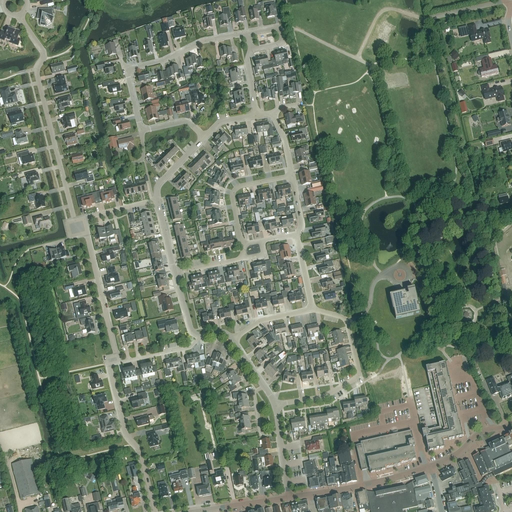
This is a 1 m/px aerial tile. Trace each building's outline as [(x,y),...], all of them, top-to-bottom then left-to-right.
[(273,9),(276,9),(275,3),(269,4),(269,7),(265,8),(267,18),(274,17),(273,9)] [(251,21),(258,20),(257,12),(261,11),(260,6),(253,7),(254,10),(250,11),(251,21)] [(230,17),(229,11),(229,8),(222,9),(224,16),(219,17),(221,26),(228,25),(226,18),(230,17)] [(245,8),(239,9),(239,13),(234,14),(236,24),(243,22),(242,17),(246,17),(245,8)] [(54,17),(51,16),(53,9),(46,10),(45,15),(38,13),(37,19),(41,20),(40,26),(40,25),(46,27),(52,23),(53,17),(54,17)] [(211,21),(215,20),(214,14),(207,15),(208,19),(204,19),(205,29),(212,28),(211,21)] [(458,28),(461,38),(469,36),(467,26),(458,28)] [(18,46),(20,39),(18,38),(20,32),(15,30),(15,31),(8,28),(7,33),(2,31),(0,34),(0,39),(4,41),(5,39),(11,41),(10,43),(18,46)] [(185,36),(185,34),(186,34),(185,30),(184,30),(183,28),(173,30),(175,40),(180,39),(179,38),(185,36)] [(487,30),(470,34),(472,42),(483,40),(484,44),(490,43),(489,38),(490,37),(488,31),(487,30)] [(160,44),(161,48),(168,47),(167,43),(168,42),(167,34),(157,37),(159,44),(160,44)] [(114,47),(119,46),(118,40),(113,41),(114,44),(105,46),(106,50),(107,50),(109,56),(116,54),(114,47)] [(135,48),(138,48),(137,42),(134,42),(135,47),(129,48),(130,53),(129,54),(130,58),(137,57),(135,48)] [(146,50),(147,54),(153,53),(152,49),(153,49),(151,42),(144,43),(146,50)] [(231,48),(226,49),(225,49),(227,56),(227,58),(231,57),(232,63),(238,62),(236,54),(233,55),(231,48)] [(282,61),(285,60),(286,64),(289,63),(290,68),(293,67),(292,60),(288,61),(286,50),(280,52),(282,61)] [(454,50),(450,55),(455,60),(460,56),(454,50)] [(279,67),(278,67),(283,66),(282,61),(280,52),(274,53),(275,60),(271,61),(272,62),(273,68),(279,67)] [(193,66),(196,65),(196,69),(204,68),(201,58),(197,59),(197,56),(191,57),(191,59),(193,66)] [(273,68),(272,62),(268,63),(267,56),(261,58),(262,67),(263,70),(273,68)] [(498,74),(497,68),(496,66),(492,67),(490,59),(484,60),(483,56),(476,58),(477,62),(482,61),(484,69),(480,70),(480,71),(479,72),(478,73),(478,74),(479,76),(480,76),(481,76),(482,78),(485,77),(487,78),(488,76),(498,74)] [(259,71),(259,68),(262,67),(261,58),(255,59),(256,68),(253,69),(254,75),(258,74),(258,71),(259,71)] [(187,67),(183,68),(185,76),(189,75),(188,71),(193,70),(192,68),(193,67),(193,66),(191,59),(185,60),(187,67)] [(53,74),(65,71),(62,63),(51,66),(52,70),(51,70),(52,71),(53,74)] [(116,72),(114,65),(105,67),(104,63),(96,65),(98,71),(105,69),(106,75),(116,72)] [(78,71),(77,65),(67,68),(68,74),(78,71)] [(172,67),(172,68),(174,75),(177,75),(178,80),(184,78),(182,71),(179,72),(178,65),(172,67)] [(174,77),(174,75),(172,68),(166,70),(167,71),(163,72),(166,85),(170,84),(170,82),(173,81),(172,78),(174,77)] [(230,74),(231,78),(240,76),(239,70),(230,72),(230,71),(231,71),(230,68),(224,69),(225,72),(227,72),(227,75),(230,74)] [(139,82),(150,80),(148,73),(138,75),(139,82)] [(231,78),(231,81),(228,82),(229,84),(241,82),(240,76),(231,78)] [(56,94),(68,91),(66,83),(65,83),(63,77),(56,78),(58,85),(54,86),(56,94)] [(280,78),(277,78),(279,92),(283,91),(284,98),(289,97),(290,97),(289,90),(288,88),(284,89),(282,77),(280,78)] [(121,91),(119,84),(111,86),(110,82),(102,84),(103,88),(109,87),(110,93),(121,91)] [(291,86),(288,87),(288,88),(289,90),(290,97),(289,97),(290,99),(296,98),(295,93),(299,93),(299,91),(298,84),(291,85),(291,86)] [(271,91),(268,92),(269,99),(269,100),(275,100),(274,93),(278,93),(277,86),(273,86),(273,87),(271,88),(271,91)] [(482,87),(483,93),(485,100),(497,97),(498,102),(504,100),(503,96),(504,95),(502,88),(489,91),(488,86),(482,87)] [(268,92),(268,90),(262,91),(261,87),(258,88),(259,94),(262,93),(263,100),(269,99),(268,92)] [(5,105),(17,102),(15,95),(10,96),(8,88),(1,90),(5,105)] [(152,93),(151,88),(141,90),(142,96),(152,93)] [(193,104),(197,103),(198,106),(205,104),(203,95),(199,96),(198,91),(191,93),(193,104)] [(151,100),(152,104),(159,102),(158,99),(155,100),(154,99),(152,93),(142,96),(144,101),(151,100)] [(61,112),(65,111),(64,108),(70,107),(69,102),(72,102),(70,96),(63,98),(64,101),(58,102),(61,112)] [(181,103),(183,113),(189,111),(188,104),(191,103),(189,96),(186,96),(187,102),(181,103)] [(245,104),(244,98),(235,100),(235,103),(230,104),(231,110),(237,109),(236,106),(245,104)] [(183,113),(181,103),(175,104),(174,99),(170,100),(172,108),(176,107),(177,114),(183,113)] [(124,114),(123,110),(126,109),(124,103),(117,104),(116,100),(109,102),(110,109),(115,107),(116,112),(118,111),(119,115),(124,114),(124,113),(124,114)] [(152,104),(153,108),(146,110),(145,111),(146,113),(147,116),(157,113),(156,108),(159,107),(158,102),(152,104)] [(23,119),(24,119),(23,113),(21,113),(21,111),(14,112),(13,109),(6,111),(7,115),(9,114),(12,126),(16,125),(16,123),(24,121),(23,119)] [(500,118),(497,119),(498,123),(501,122),(502,127),(510,125),(509,120),(510,120),(509,116),(508,116),(507,111),(499,113),(500,118)] [(65,130),(72,128),(70,121),(76,120),(74,113),(66,115),(67,118),(62,120),(63,123),(62,123),(63,126),(64,126),(65,130)] [(147,116),(148,121),(158,119),(157,113),(147,116)] [(295,124),(304,122),(303,115),(293,117),(293,114),(285,116),(287,126),(295,124)] [(124,129),(130,128),(129,121),(120,123),(120,120),(113,121),(114,126),(118,125),(120,131),(124,130),(124,129)] [(262,124),(263,133),(267,132),(268,137),(273,137),(272,129),(271,126),(268,126),(268,123),(262,124)] [(242,136),(240,127),(234,128),(235,135),(232,135),(233,141),(238,140),(238,137),(242,136)] [(292,141),(303,139),(302,135),(307,135),(306,129),(299,130),(299,133),(291,135),(292,141)] [(28,143),(26,136),(23,137),(22,135),(23,135),(22,131),(15,132),(17,138),(16,138),(18,145),(28,143)] [(217,138),(223,144),(226,141),(229,144),(231,141),(230,138),(225,133),(223,135),(221,133),(217,138)] [(67,147),(77,144),(74,134),(65,136),(67,147)] [(108,139),(110,149),(118,148),(116,141),(118,141),(117,136),(108,139)] [(129,151),(135,150),(134,146),(133,138),(118,142),(120,149),(128,147),(129,151)] [(223,144),(217,138),(213,142),(217,146),(216,148),(215,147),(213,150),(217,154),(219,151),(218,150),(223,144)] [(494,145),(492,139),(484,141),(486,147),(494,145)] [(508,151),(511,149),(511,143),(511,141),(500,143),(501,148),(502,148),(503,153),(509,151),(508,151)] [(168,149),(169,150),(174,155),(179,151),(173,145),(171,148),(170,147),(168,149)] [(297,158),(305,156),(305,152),(308,151),(307,146),(301,147),(302,150),(295,152),(297,158)] [(73,164),(83,161),(82,155),(86,154),(85,150),(78,152),(79,155),(72,157),(73,164)] [(165,153),(171,159),(174,155),(169,150),(165,153)] [(23,165),(35,162),(33,155),(27,156),(26,152),(17,154),(18,159),(21,158),(23,165)] [(200,156),(206,162),(209,165),(211,163),(208,160),(210,158),(204,152),(200,156)] [(167,162),(171,159),(165,153),(162,157),(167,162)] [(156,159),(164,167),(168,162),(167,162),(162,157),(160,158),(159,156),(156,159)] [(204,164),(206,162),(200,156),(196,160),(205,169),(207,167),(204,164)] [(249,163),(251,169),(257,168),(255,159),(251,160),(250,156),(245,157),(246,164),(249,163)] [(160,171),(164,167),(156,159),(154,161),(155,163),(154,165),(160,171)] [(203,171),(205,169),(196,160),(193,163),(199,169),(200,168),(203,171)] [(238,172),(236,163),(232,164),(232,160),(229,160),(232,173),(238,172)] [(199,169),(193,163),(192,163),(188,168),(194,174),(196,176),(198,174),(196,172),(199,169)] [(216,174),(215,177),(223,182),(226,176),(220,173),(221,170),(215,168),(213,173),(216,174)] [(87,183),(94,181),(93,175),(88,176),(86,170),(74,173),(77,182),(86,179),(87,183)] [(33,182),(39,181),(38,174),(36,175),(35,172),(25,174),(26,177),(28,177),(30,186),(34,185),(33,182)] [(181,175),(187,181),(190,177),(185,172),(181,175)] [(299,174),(301,180),(310,178),(309,172),(299,174)] [(187,181),(181,175),(177,179),(184,186),(187,184),(185,182),(187,181)] [(142,181),(139,182),(139,184),(141,192),(141,193),(148,191),(146,183),(148,182),(147,176),(144,177),(145,180),(142,180),(142,181)] [(220,187),(223,182),(215,177),(213,181),(210,179),(207,184),(213,187),(214,184),(220,187)] [(312,184),(311,183),(310,178),(301,180),(302,186),(312,184)] [(184,186),(177,179),(172,183),(178,189),(180,187),(182,189),(184,186)] [(289,185),(283,186),(285,196),(289,196),(289,198),(292,198),(289,185)] [(283,186),(277,188),(279,194),(276,195),(277,201),(282,199),(283,201),(286,200),(285,196),(283,186)] [(106,193),(109,203),(111,202),(111,201),(114,200),(113,196),(117,195),(115,188),(109,189),(110,192),(107,193),(106,193)] [(100,191),(100,192),(96,193),(97,199),(101,198),(103,203),(106,202),(106,204),(109,203),(106,193),(107,193),(106,189),(100,191)] [(210,195),(210,199),(219,199),(219,193),(213,193),(213,190),(206,189),(206,195),(210,195)] [(269,189),(263,190),(265,200),(269,200),(269,202),(275,201),(274,195),(271,196),(269,189)] [(265,200),(263,190),(257,192),(259,198),(256,198),(257,204),(262,203),(262,201),(265,200)] [(94,200),(97,199),(96,193),(90,194),(90,197),(87,198),(90,208),(92,207),(92,206),(95,205),(94,200)] [(304,195),(305,201),(315,199),(314,193),(304,195)] [(37,209),(46,207),(44,201),(43,196),(37,198),(36,194),(28,196),(30,203),(35,202),(37,209)] [(250,194),(244,195),(246,205),(249,205),(250,207),(255,206),(254,200),(251,200),(250,194)] [(500,205),(509,203),(508,196),(507,196),(507,194),(498,196),(500,205)] [(246,205),(244,195),(238,196),(240,209),(243,208),(242,206),(246,205)] [(90,208),(87,198),(84,199),(83,196),(77,198),(78,204),(82,203),(83,208),(87,207),(87,209),(90,208)] [(219,205),(219,199),(210,199),(210,202),(205,202),(205,208),(212,208),(212,205),(219,205)] [(315,199),(305,201),(306,207),(316,205),(315,199)] [(212,219),(221,217),(220,211),(214,213),(213,210),(206,211),(207,217),(212,216),(212,219)] [(318,218),(321,217),(324,216),(323,211),(315,212),(316,215),(308,217),(310,223),(319,221),(318,218)] [(139,221),(152,218),(150,212),(141,214),(142,218),(139,219),(139,221)] [(286,217),(288,227),(294,226),(293,220),(296,220),(295,214),(292,215),(292,216),(286,217)] [(22,217),(25,226),(32,224),(30,215),(22,217)] [(42,216),(34,218),(35,225),(39,224),(40,228),(46,227),(46,228),(47,229),(49,228),(50,227),(50,226),(51,226),(49,218),(43,219),(42,216)] [(221,217),(212,219),(213,223),(209,223),(209,226),(222,223),(221,217)] [(274,218),(274,217),(269,218),(271,230),(277,229),(276,224),(279,223),(277,217),(274,218)] [(277,217),(279,223),(282,223),(283,228),(288,227),(286,217),(281,219),(280,217),(277,217)] [(144,226),(153,224),(152,218),(139,221),(140,223),(143,222),(144,226)] [(261,227),(264,226),(265,231),(271,230),(269,218),(263,219),(263,220),(260,221),(261,227)] [(261,227),(260,221),(257,221),(257,223),(252,224),(254,234),(259,233),(258,227),(261,227)] [(142,233),(154,230),(153,224),(144,226),(144,230),(142,231),(142,233)] [(254,234),(252,224),(246,226),(246,224),(243,224),(244,230),(247,230),(248,235),(254,234)] [(107,239),(104,226),(105,228),(97,230),(99,235),(96,236),(97,240),(107,238),(107,239)] [(104,226),(107,239),(108,239),(107,238),(110,237),(110,241),(115,240),(114,236),(118,236),(117,231),(113,232),(112,226),(105,228),(105,226),(104,226)] [(321,233),(324,232),(325,232),(324,226),(315,228),(315,231),(311,232),(313,238),(321,236),(321,233)] [(495,235),(501,230),(498,226),(492,232),(495,235)] [(154,230),(142,233),(142,234),(145,234),(146,238),(156,236),(154,230)] [(210,235),(208,236),(211,251),(223,248),(220,233),(217,234),(219,240),(212,242),(210,235)] [(222,233),(220,233),(223,248),(229,247),(227,239),(223,239),(222,233)] [(211,251),(208,236),(206,236),(207,243),(201,244),(202,247),(204,247),(205,252),(211,251)] [(327,245),(334,244),(332,237),(325,238),(327,245)] [(150,250),(159,248),(158,243),(158,239),(152,241),(152,244),(149,245),(150,250)] [(315,250),(323,248),(322,242),(313,244),(315,250)] [(280,254),(290,251),(289,245),(281,247),(280,244),(274,246),(276,251),(279,250),(280,254)] [(112,252),(118,251),(120,251),(119,246),(103,250),(104,254),(102,255),(103,262),(106,261),(106,262),(107,263),(110,262),(110,261),(114,260),(114,259),(116,258),(116,257),(116,255),(115,255),(113,255),(112,252)] [(56,248),(59,261),(59,259),(69,257),(68,252),(65,253),(64,247),(57,249),(56,248)] [(59,261),(56,248),(56,249),(49,251),(51,257),(48,257),(49,262),(59,259),(59,261)] [(152,258),(162,256),(161,253),(160,253),(159,248),(150,250),(152,258)] [(325,256),(329,256),(327,250),(321,251),(322,254),(316,256),(317,262),(326,260),(325,256)] [(291,257),(290,251),(280,254),(281,257),(277,258),(278,263),(284,262),(283,259),(291,257)] [(152,258),(153,261),(154,267),(163,265),(161,259),(162,259),(162,256),(152,258)] [(328,268),(331,267),(333,267),(332,261),(323,263),(324,266),(318,267),(320,274),(328,272),(328,268)] [(265,262),(259,263),(260,272),(264,271),(265,277),(272,275),(270,268),(266,268),(265,262)] [(284,272),(294,269),(292,263),(285,265),(284,262),(278,263),(279,269),(283,268),(284,272)] [(73,279),(79,277),(79,276),(82,275),(79,265),(76,266),(75,263),(67,265),(68,272),(72,272),(73,279)] [(260,272),(259,263),(253,265),(254,271),(250,272),(252,280),(258,278),(257,273),(260,272)] [(163,265),(154,267),(155,272),(154,272),(154,275),(159,274),(165,273),(165,269),(164,270),(163,265)] [(108,284),(114,283),(119,282),(118,274),(116,274),(114,267),(107,269),(109,276),(106,277),(108,284)] [(233,269),(234,278),(237,277),(238,281),(244,280),(243,274),(239,275),(238,268),(233,269)] [(234,278),(233,269),(227,270),(229,277),(225,277),(227,283),(232,282),(232,278),(234,278)] [(294,269),(284,272),(285,275),(281,275),(282,281),(288,280),(287,277),(295,275),(294,269)] [(500,277),(502,285),(506,283),(504,276),(506,275),(505,269),(498,271),(500,277)] [(213,273),(215,282),(218,281),(219,285),(225,284),(223,278),(220,279),(219,272),(213,273)] [(158,283),(167,281),(165,276),(166,276),(165,273),(159,274),(160,277),(156,278),(158,283)] [(206,282),(207,287),(213,286),(212,282),(215,282),(213,273),(208,274),(209,281),(206,282)] [(199,289),(207,287),(206,282),(203,282),(201,275),(196,276),(199,289)] [(199,289),(196,276),(191,278),(192,283),(188,284),(190,291),(195,290),(196,292),(199,291),(199,289)] [(323,288),(328,287),(329,290),(336,288),(335,285),(333,285),(332,280),(321,282),(323,288)] [(167,281),(158,283),(159,289),(163,288),(164,291),(169,290),(169,286),(168,286),(167,281)] [(75,298),(87,295),(84,286),(75,288),(74,284),(64,286),(65,291),(73,289),(75,298)] [(285,291),(286,297),(289,297),(290,303),(295,302),(294,293),(289,294),(288,291),(290,291),(289,286),(284,287),(285,291)] [(111,300),(121,298),(119,291),(124,290),(123,287),(116,288),(117,292),(110,293),(111,300)] [(335,293),(342,291),(341,287),(331,290),(331,293),(324,294),(326,300),(336,298),(335,293)] [(294,293),(295,302),(301,301),(300,295),(303,294),(301,288),(298,289),(299,292),(294,293)] [(406,295),(405,292),(390,295),(395,319),(420,313),(415,290),(407,291),(409,297),(407,297),(406,295)] [(282,296),(277,297),(279,306),(284,305),(283,298),(286,297),(285,291),(281,292),(282,296)] [(277,297),(276,292),(271,293),(271,294),(268,295),(269,301),(272,300),(273,307),(279,306),(277,297)] [(266,301),(269,301),(268,295),(265,295),(264,295),(259,296),(260,300),(262,309),(267,308),(266,301)] [(164,312),(173,310),(171,299),(167,300),(167,296),(159,297),(160,305),(162,305),(164,312)] [(256,310),(262,309),(260,300),(255,301),(254,297),(251,298),(252,304),(255,304),(256,310)] [(240,306),(242,315),(248,314),(246,307),(249,307),(248,301),(249,301),(248,298),(245,299),(245,301),(244,302),(245,305),(240,306)] [(81,316),(91,313),(89,306),(87,306),(86,301),(79,303),(81,308),(79,308),(81,316)] [(231,304),(233,310),(235,310),(237,316),(242,315),(240,306),(235,307),(234,303),(231,304)] [(114,312),(116,320),(121,319),(121,320),(123,319),(123,318),(128,317),(127,313),(129,313),(129,309),(131,309),(130,304),(123,306),(124,310),(114,312)] [(233,310),(231,304),(228,305),(229,309),(224,310),(225,318),(231,317),(230,311),(233,310)] [(225,318),(224,310),(219,311),(218,307),(215,308),(216,314),(219,313),(220,320),(225,318)] [(216,314),(215,308),(211,308),(212,312),(207,313),(209,322),(214,321),(213,314),(216,314)] [(209,322),(207,313),(204,314),(204,310),(198,311),(199,317),(202,316),(203,323),(209,322)] [(85,326),(86,327),(88,334),(95,332),(93,321),(88,322),(87,318),(80,320),(81,325),(82,326),(85,326)] [(167,333),(174,331),(174,333),(175,334),(178,333),(178,332),(178,330),(176,321),(166,323),(166,320),(158,322),(159,330),(166,328),(167,333)] [(301,324),(296,325),(298,334),(301,334),(301,337),(302,336),(303,338),(306,338),(305,331),(303,331),(301,324)] [(314,334),(317,333),(318,336),(319,336),(320,341),(324,340),(322,332),(319,333),(318,324),(312,325),(314,334)] [(271,328),(274,332),(270,333),(273,338),(275,342),(280,341),(279,335),(281,334),(279,326),(274,327),(271,328)] [(330,335),(333,335),(334,339),(344,337),(343,334),(341,334),(340,331),(329,333),(330,335)] [(131,334),(133,341),(136,340),(137,342),(143,340),(141,332),(135,333),(131,334)] [(128,345),(127,344),(133,343),(133,341),(131,334),(125,335),(125,336),(122,336),(124,346),(128,345)] [(265,338),(268,343),(273,339),(270,334),(265,338)] [(250,346),(258,341),(256,339),(258,337),(257,335),(255,337),(254,336),(247,341),(250,346)] [(344,337),(334,339),(335,344),(332,344),(332,346),(344,344),(343,340),(344,339),(344,337)] [(258,341),(250,346),(253,351),(261,346),(263,344),(262,342),(259,344),(258,341)] [(258,360),(265,355),(264,352),(266,350),(265,348),(262,350),(255,355),(258,360)] [(335,357),(346,354),(345,349),(336,351),(337,354),(334,355),(335,357)] [(212,368),(214,362),(216,363),(219,355),(214,353),(212,360),(208,359),(206,365),(212,368)] [(273,353),(270,355),(267,357),(265,355),(258,360),(261,364),(268,359),(269,358),(271,360),(276,357),(273,353)] [(192,355),(194,364),(195,369),(199,368),(204,367),(203,360),(200,361),(199,354),(192,355)] [(194,364),(192,355),(186,356),(187,364),(184,364),(186,371),(191,370),(190,365),(194,364)] [(219,355),(216,363),(219,364),(218,368),(224,370),(226,364),(222,363),(225,357),(219,355)] [(172,360),(173,368),(177,368),(178,372),(184,371),(182,365),(179,366),(178,358),(172,360)] [(265,370),(269,374),(275,367),(273,365),(275,363),(275,360),(274,359),(269,362),(271,363),(265,370)] [(164,369),(165,375),(166,377),(171,376),(170,369),(173,368),(172,360),(165,361),(167,368),(164,369)] [(349,361),(348,361),(348,360),(339,362),(340,366),(337,367),(338,369),(349,366),(348,364),(349,363),(349,361)] [(149,377),(146,363),(146,365),(140,366),(143,378),(149,377)] [(146,363),(149,377),(155,375),(152,364),(146,365),(146,363)] [(427,430),(422,431),(423,438),(425,438),(427,445),(428,450),(429,452),(434,450),(439,449),(444,448),(443,441),(447,440),(448,441),(463,437),(460,422),(459,422),(451,386),(449,378),(446,363),(438,365),(429,367),(426,367),(427,373),(439,428),(427,430)] [(277,369),(275,367),(269,374),(273,378),(279,372),(281,373),(284,367),(282,364),(277,369)] [(132,382),(128,367),(129,369),(123,370),(125,382),(131,380),(132,382)] [(128,367),(132,382),(131,380),(137,379),(135,367),(129,369),(128,367)] [(298,368),(299,374),(301,374),(302,383),(308,382),(307,373),(304,373),(303,367),(298,368)] [(230,381),(238,376),(234,371),(228,375),(226,372),(221,376),(224,381),(228,378),(230,381)] [(294,384),(296,372),(294,372),(293,375),(290,374),(288,383),(294,384)] [(93,390),(103,387),(102,380),(99,381),(98,379),(99,379),(98,376),(91,377),(92,383),(91,383),(93,390)] [(238,376),(230,381),(232,384),(228,387),(231,392),(237,388),(235,386),(241,381),(238,376)] [(511,376),(507,378),(509,383),(497,388),(493,377),(486,380),(492,395),(499,393),(502,400),(511,395),(511,376)] [(371,384),(375,401),(403,395),(400,377),(371,384)] [(131,400),(134,409),(141,407),(140,406),(144,405),(143,400),(147,399),(146,392),(138,394),(139,398),(131,400)] [(239,402),(248,401),(247,395),(239,396),(239,393),(232,394),(233,399),(238,399),(239,402)] [(105,394),(93,397),(95,405),(96,404),(98,410),(105,409),(104,404),(103,405),(103,403),(107,402),(105,394)] [(248,401),(239,402),(239,406),(234,407),(235,413),(242,412),(241,409),(248,407),(248,401)] [(349,403),(343,404),(344,412),(348,412),(348,415),(347,415),(348,419),(351,419),(350,415),(349,403)] [(157,408),(159,415),(166,414),(164,406),(157,408)] [(241,424),(250,423),(249,416),(242,417),(242,414),(235,414),(236,420),(240,420),(241,424)] [(149,421),(154,419),(153,415),(148,416),(141,418),(141,419),(136,420),(138,427),(150,424),(149,421)] [(100,418),(103,432),(116,429),(114,422),(109,424),(107,417),(100,418)] [(297,418),(299,428),(303,427),(304,430),(306,430),(304,418),(300,419),(300,417),(297,418)] [(250,423),(241,424),(241,428),(237,428),(238,434),(245,433),(244,430),(251,429),(250,423)] [(356,446),(362,471),(367,470),(367,469),(369,469),(370,474),(376,472),(380,471),(381,471),(386,470),(386,468),(393,467),(401,465),(401,463),(408,462),(416,460),(413,447),(415,447),(411,431),(392,435),(390,436),(387,436),(385,437),(382,437),(380,438),(378,438),(375,439),(373,440),(370,440),(368,441),(365,441),(363,442),(360,442),(361,445),(356,446)] [(157,441),(159,441),(157,435),(156,436),(155,432),(147,434),(151,447),(158,445),(157,441)] [(486,476),(481,483),(480,483),(485,484),(488,479),(494,476),(494,477),(511,468),(511,453),(509,447),(511,445),(511,432),(509,434),(504,437),(505,439),(503,440),(502,438),(489,445),(491,450),(490,450),(488,451),(489,453),(487,454),(485,450),(480,452),(481,455),(479,456),(478,453),(473,456),(482,476),(489,473),(490,475),(486,476)] [(315,450),(319,450),(318,441),(322,441),(321,436),(314,438),(315,442),(306,443),(308,451),(315,450)] [(259,455),(268,453),(268,450),(271,449),(269,439),(262,440),(263,449),(259,449),(259,455)] [(346,483),(357,481),(353,463),(352,463),(349,451),(338,454),(340,466),(343,466),(346,483)] [(262,463),(265,463),(265,467),(273,466),(272,456),(269,457),(268,453),(259,455),(260,458),(261,458),(262,463)] [(336,467),(335,467),(333,454),(330,455),(331,459),(329,460),(329,463),(324,463),(324,468),(327,485),(336,484),(336,481),(339,480),(338,475),(337,473),(337,471),(336,467)] [(12,464),(21,498),(41,493),(32,459),(12,464)] [(469,483),(470,489),(481,486),(484,485),(485,484),(480,483),(479,484),(475,475),(476,475),(469,459),(464,462),(463,460),(458,463),(462,471),(459,473),(463,481),(464,481),(465,484),(469,483)] [(314,468),(312,461),(304,464),(306,475),(308,474),(308,476),(308,477),(308,479),(309,479),(310,489),(320,487),(320,488),(320,487),(317,472),(317,468),(314,468)] [(129,467),(126,467),(129,477),(132,477),(137,476),(134,466),(129,467)] [(337,471),(337,473),(338,475),(341,484),(345,484),(343,473),(341,474),(341,472),(342,472),(341,468),(339,469),(339,466),(336,467),(337,471)] [(452,467),(450,468),(440,472),(442,476),(440,477),(442,482),(455,476),(454,474),(455,474),(452,467)] [(181,484),(180,481),(189,479),(187,471),(180,472),(181,474),(170,476),(171,483),(172,482),(174,488),(173,488),(174,493),(178,492),(183,491),(181,484)] [(224,481),(226,480),(225,477),(224,477),(223,471),(216,472),(217,476),(212,477),(214,487),(225,484),(224,481)] [(243,477),(246,477),(245,471),(239,472),(240,475),(238,475),(239,477),(234,478),(235,481),(236,487),(237,487),(237,488),(238,488),(239,488),(240,488),(240,487),(240,486),(243,486),(243,483),(244,483),(243,477)] [(317,472),(320,487),(326,487),(323,471),(317,472)] [(95,476),(90,473),(87,479),(92,482),(95,476)] [(257,476),(253,477),(253,474),(248,475),(250,487),(253,487),(253,489),(255,491),(257,491),(258,489),(258,484),(259,484),(257,476)] [(265,488),(272,487),(271,478),(267,479),(266,474),(261,475),(262,480),(264,480),(265,488)] [(211,482),(209,482),(208,476),(202,477),(204,487),(197,488),(198,497),(211,494),(209,485),(211,484),(211,482)] [(416,496),(429,493),(431,492),(426,476),(415,480),(415,481),(413,482),(416,496)] [(367,492),(370,511),(402,511),(402,510),(418,506),(412,482),(412,483),(405,487),(375,493),(367,492)] [(448,502),(455,500),(455,501),(456,501),(465,498),(464,495),(468,494),(470,493),(469,490),(470,489),(469,483),(465,484),(463,485),(463,486),(461,486),(462,487),(455,489),(455,488),(455,487),(454,487),(453,487),(452,488),(452,489),(447,491),(448,494),(445,495),(446,498),(447,498),(448,502)] [(161,498),(169,496),(166,485),(159,486),(161,498)] [(482,486),(481,486),(470,489),(473,497),(478,496),(481,508),(479,508),(479,506),(474,508),(475,511),(493,511),(497,511),(493,498),(492,498),(492,496),(493,495),(494,493),(493,492),(492,492),(490,492),(490,491),(488,485),(482,487),(482,486)] [(139,499),(140,499),(139,492),(137,492),(136,487),(133,488),(135,497),(130,498),(133,507),(138,506),(137,503),(140,502),(139,499)] [(93,494),(95,502),(101,501),(99,492),(93,494)] [(356,494),(359,510),(359,511),(364,511),(365,511),(368,510),(368,511),(370,511),(367,492),(356,494)] [(431,498),(429,493),(416,496),(417,501),(426,499),(431,498)] [(350,508),(353,508),(352,499),(351,499),(350,494),(341,495),(344,508),(350,507),(350,508)] [(333,497),(333,498),(335,509),(342,507),(340,495),(333,497)] [(111,500),(105,501),(107,506),(108,506),(109,511),(110,511),(111,511),(112,511),(113,511),(119,509),(119,507),(124,506),(122,498),(114,500),(111,501),(111,500)] [(321,499),(316,500),(318,511),(334,511),(333,510),(330,510),(329,505),(328,505),(327,499),(327,498),(321,499)] [(330,510),(333,510),(333,509),(335,509),(333,498),(327,499),(328,505),(329,505),(330,510)] [(81,511),(81,508),(80,508),(80,504),(71,506),(70,499),(62,501),(64,511),(68,511),(71,511),(70,511),(81,511)] [(426,502),(426,499),(417,501),(418,506),(423,505),(423,507),(426,506),(427,510),(435,508),(433,500),(426,502)] [(449,511),(458,509),(456,501),(455,501),(455,500),(448,502),(448,504),(447,504),(449,511)] [(309,511),(307,501),(298,503),(299,510),(299,511),(309,511)] [(100,511),(98,503),(87,505),(88,511),(97,511),(98,511),(100,511)] [(292,511),(296,511),(299,510),(298,503),(291,504),(292,511)]
